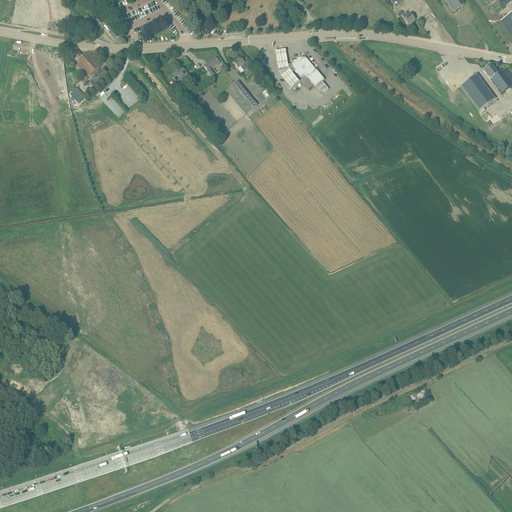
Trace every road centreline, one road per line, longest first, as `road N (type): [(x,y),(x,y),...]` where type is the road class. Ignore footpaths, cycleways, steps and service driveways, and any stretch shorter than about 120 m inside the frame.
road 1 (track): [(44,39),(75,179),(136,309),(163,417),(187,422),(265,393),(511,286)]
road 2 (motorway): [(511,298),(289,399),(0,501)]
road 3 (motorway): [(119,511),(129,440),(122,363),(39,145),(19,0)]
road 4 (tertiary): [(511,60),(345,33),(112,49),(0,31)]
road 5 (motorway): [(197,465),(511,311)]
road 6 (unclassified): [(215,479),(511,338)]
road 7 (motorway): [(49,511),(197,465)]
road 8 (motorway): [(80,511),(197,465)]
